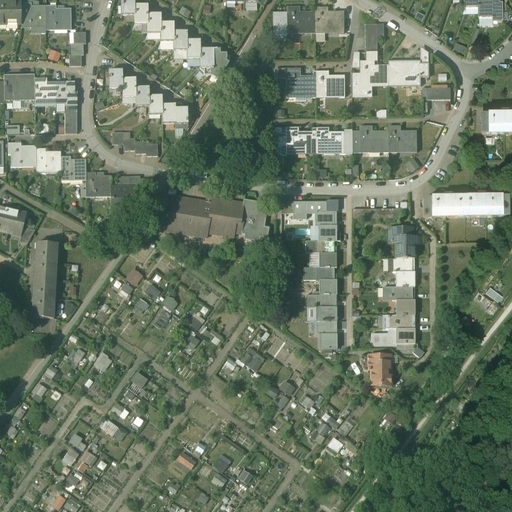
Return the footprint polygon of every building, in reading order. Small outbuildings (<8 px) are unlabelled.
[(135,7),(134,0),(121,0),(122,17),(135,17),(135,7)] [(244,0),(245,4),(257,5),(263,8),(268,1),(267,0),(244,0)] [(479,0),(465,0),(466,8),(479,8),(479,1),(479,0)] [(493,1),(479,1),(479,8),(480,19),(493,18),(494,18),(493,2),(493,1)] [(22,5),(7,5),(7,3),(0,2),(0,26),(22,26),(22,5)] [(500,2),(493,2),(494,18),(493,18),(493,24),(502,24),(504,21),(503,5),(500,5),(500,2)] [(47,8),(32,8),(32,5),(22,5),(22,26),(22,29),(47,29),(47,8)] [(148,7),(135,7),(135,17),(135,26),(148,26),(148,16),(148,7)] [(72,11),(56,11),(56,8),(47,8),(47,29),(47,32),(72,32),(72,11)] [(315,14),(296,14),(296,9),(288,9),(288,14),(287,36),(297,36),(297,31),(311,31),(312,36),(315,35),(315,14)] [(344,14),(323,14),(323,9),(315,9),(315,14),(315,35),(344,35),(344,14)] [(288,14),(273,14),(273,36),(274,36),(274,35),(287,35),(287,36),(288,14)] [(161,25),(161,16),(148,16),(148,26),(148,35),(161,35),(161,25)] [(174,34),(173,24),(161,25),(161,35),(161,44),(174,44),(174,34)] [(187,42),(187,33),(174,34),(174,44),(174,53),(185,53),(188,53),(187,42)] [(200,42),(187,42),(188,53),(188,61),(201,61),(200,51),(200,42)] [(455,50),(463,54),(465,48),(457,45),(455,50)] [(421,50),(421,63),(429,63),(429,51),(421,50)] [(52,51),(49,59),(59,63),(62,54),(52,51)] [(214,51),(200,51),(201,61),(201,71),(212,70),(214,70),(214,51)] [(220,55),(220,51),(214,51),(214,70),(212,70),(210,77),(218,82),(229,65),(225,62),(226,61),(226,55),(220,55)] [(377,54),(365,54),(365,63),(359,63),(359,75),(351,75),(352,99),(369,99),(368,89),(388,89),(388,67),(377,67),(377,54)] [(428,65),(420,64),(420,62),(388,63),(388,67),(388,89),(420,88),(420,79),(428,79),(428,65)] [(313,78),(296,78),(296,71),(274,71),(275,80),(286,79),(286,100),(316,100),(316,74),(313,74),(313,78)] [(122,73),(109,73),(110,92),(123,91),(122,81),(122,73)] [(344,78),(323,78),(323,74),(316,74),(316,100),(343,99),(344,78)] [(35,80),(18,80),(18,77),(5,77),(5,84),(5,102),(35,102),(35,80)] [(65,83),(47,84),(47,80),(35,80),(35,102),(35,104),(35,106),(64,105),(65,105),(65,83)] [(135,80),(122,81),(123,91),(123,100),(136,100),(136,90),(135,80)] [(74,83),(65,83),(65,105),(64,105),(64,108),(74,108),(74,83)] [(148,89),(136,90),(136,100),(136,108),(149,108),(149,98),(148,89)] [(162,98),(149,98),(149,108),(149,117),(162,117),(162,107),(162,98)] [(183,108),(181,106),(175,107),(175,126),(175,131),(186,131),(188,128),(187,110),(183,110),(183,108)] [(175,107),(162,107),(162,117),(163,126),(175,126),(175,107)] [(511,136),(511,116),(510,117),(510,114),(503,114),(503,117),(483,117),(483,137),(511,136)] [(21,136),(20,126),(7,126),(8,136),(21,136)] [(416,133),(396,133),(396,128),(388,128),(388,133),(388,155),(416,155),(416,133)] [(388,133),(367,134),(367,129),(359,129),(359,134),(352,134),(352,156),(360,155),(368,155),(388,155),(388,133)] [(286,130),(274,130),(274,159),(287,159),(287,156),(286,156),(286,130)] [(311,133),(294,134),(294,130),(286,130),(286,156),(287,156),(314,156),(316,156),(316,131),(311,131),(311,133)] [(344,134),(324,134),(324,130),(316,131),(316,156),(344,156),(344,134)] [(21,148),(21,145),(8,145),(8,157),(11,157),(11,169),(36,169),(36,175),(36,168),(36,148),(21,148)] [(60,153),(46,154),(46,151),(36,151),(36,148),(36,168),(36,175),(61,174),(61,183),(60,153)] [(85,161),(71,162),(71,159),(61,159),(61,153),(60,153),(61,183),(86,182),(86,199),(85,161)] [(412,174),(420,167),(414,159),(406,165),(412,174)] [(111,178),(96,178),(96,175),(86,175),(86,161),(85,161),(86,199),(111,199),(111,191),(111,190),(111,178)] [(117,190),(111,190),(111,191),(111,199),(111,214),(121,214),(121,207),(125,207),(130,203),(130,199),(132,198),(132,190),(129,190),(123,190),(117,190)] [(466,220),(466,200),(450,200),(450,197),(443,197),(443,200),(423,201),(423,220),(466,220)] [(466,200),(466,220),(511,219),(511,199),(487,200),(487,197),(480,197),(480,200),(466,200)] [(211,204),(171,198),(168,217),(160,216),(159,227),(166,228),(165,232),(207,240),(207,235),(233,239),(234,234),(241,236),(243,225),(241,225),(244,205),(212,200),(211,204)] [(325,213),(325,203),(293,204),(293,214),(315,214),(316,227),(319,227),(319,242),(334,242),(334,213),(325,213)] [(25,215),(0,209),(0,226),(9,228),(8,229),(12,230),(11,236),(20,238),(25,215)] [(412,232),(393,232),(393,245),(396,245),(396,260),(413,260),(412,232)] [(316,242),(307,243),(307,254),(314,254),(316,254),(316,242)] [(319,242),(316,242),(316,254),(316,255),(319,255),(319,269),(334,269),(334,242),(319,242)] [(35,281),(52,282),(54,245),(37,244),(37,252),(35,252),(34,274),(36,275),(35,281)] [(396,260),(393,260),(393,273),(396,273),(396,288),(413,288),(413,260),(396,260)] [(136,288),(144,277),(134,269),(126,280),(136,288)] [(316,269),(303,270),(303,279),(316,279),(316,269)] [(319,269),(316,269),(316,279),(316,282),(319,282),(319,297),(334,296),(334,269),(319,269)] [(52,282),(35,281),(35,288),(33,288),(32,311),(34,311),(33,319),(50,320),(52,282)] [(155,301),(162,292),(151,284),(145,293),(155,301)] [(125,285),(120,293),(129,298),(134,289),(125,285)] [(396,288),(393,288),(393,300),(393,302),(396,302),(396,316),(413,316),(413,288),(396,288)] [(491,288),(487,294),(500,304),(504,298),(491,288)] [(489,315),(499,308),(489,294),(479,301),(489,315)] [(179,303),(168,296),(161,306),(173,314),(179,303)] [(319,297),(316,297),(316,309),(319,309),(319,324),(334,324),(334,296),(319,297)] [(316,297),(306,297),(307,297),(307,308),(314,308),(314,309),(316,309),(316,297)] [(145,313),(150,306),(141,299),(136,307),(145,313)] [(163,313),(154,324),(162,331),(171,320),(163,313)] [(199,332),(206,321),(195,314),(188,325),(199,332)] [(396,316),(393,316),(393,329),(393,330),(396,330),(396,345),(397,345),(415,345),(415,330),(413,330),(413,316),(396,316)] [(319,324),(316,324),(316,336),(319,336),(319,351),(334,351),(334,324),(319,324)] [(218,346),(224,338),(212,330),(210,333),(204,328),(200,333),(218,346)] [(393,329),(388,329),(388,330),(388,334),(372,334),(372,347),(397,347),(397,345),(396,345),(396,330),(393,330),(393,329)] [(194,336),(185,344),(191,352),(201,343),(194,336)] [(70,359),(79,366),(86,354),(77,348),(70,359)] [(255,373),(266,360),(251,349),(241,362),(255,373)] [(424,355),(417,350),(413,355),(420,360),(424,355)] [(94,365),(105,373),(114,361),(102,353),(94,365)] [(371,371),(387,371),(387,357),(368,357),(368,371),(371,371)] [(45,375),(57,382),(62,374),(50,367),(45,375)] [(387,371),(371,371),(372,386),(389,386),(390,371),(387,371)] [(138,373),(123,395),(134,402),(149,381),(138,373)] [(286,381),(280,390),(291,398),(297,389),(286,381)] [(40,385),(31,397),(39,403),(48,390),(40,385)] [(265,392),(275,400),(281,393),(271,385),(265,392)] [(300,403),(311,410),(316,403),(305,395),(300,403)] [(274,410),(280,414),(290,400),(284,396),(274,410)] [(121,414),(125,411),(118,404),(115,407),(121,414)] [(325,414),(322,421),(338,429),(342,423),(325,414)] [(101,431),(121,442),(127,433),(107,421),(101,431)] [(316,432),(325,437),(331,428),(321,422),(316,432)] [(345,423),(339,431),(346,437),(352,429),(345,423)] [(14,426),(7,430),(11,438),(18,434),(14,426)] [(311,440),(323,445),(326,438),(314,433),(311,440)] [(84,451),(88,444),(73,436),(69,444),(84,451)] [(329,447),(339,454),(344,445),(334,439),(329,447)] [(63,462),(72,467),(80,454),(71,449),(63,462)] [(84,474),(96,457),(87,451),(75,468),(84,474)] [(177,461),(192,471),(197,463),(183,453),(177,461)] [(225,474),(232,461),(221,455),(214,468),(225,474)] [(238,480),(248,486),(254,477),(244,470),(238,480)] [(73,492),(80,480),(70,474),(63,486),(73,492)] [(223,488),(228,481),(218,474),(213,481),(223,488)] [(173,483),(169,490),(176,495),(180,487),(173,483)] [(206,505),(210,498),(202,494),(198,500),(206,505)] [(58,496),(52,508),(61,511),(66,499),(58,496)] [(225,497),(219,509),(224,511),(232,511),(234,509),(227,505),(229,500),(225,497)] [(71,498),(64,506),(71,511),(78,511),(82,507),(71,498)]
